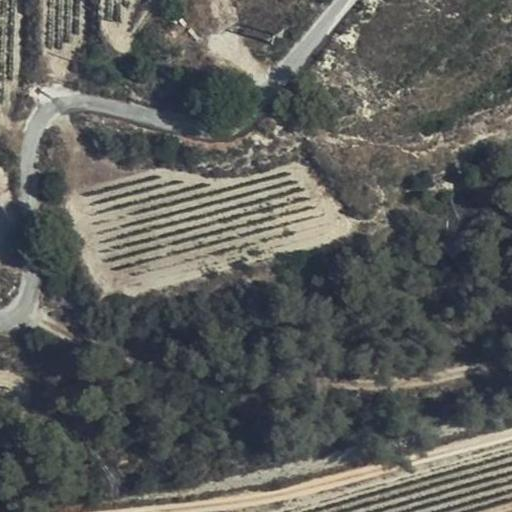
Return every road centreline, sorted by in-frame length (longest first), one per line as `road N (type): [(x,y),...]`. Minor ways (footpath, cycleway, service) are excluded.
road 1 (residential): [(347,0),(265,95),(221,120),(192,125),(78,102),(35,122),(27,148),(32,292),(0,320)]
road 2 (track): [(511,428),(305,487),(173,502),(39,508),(0,501)]
road 3 (track): [(32,292),(117,341),(355,386),(511,355)]
